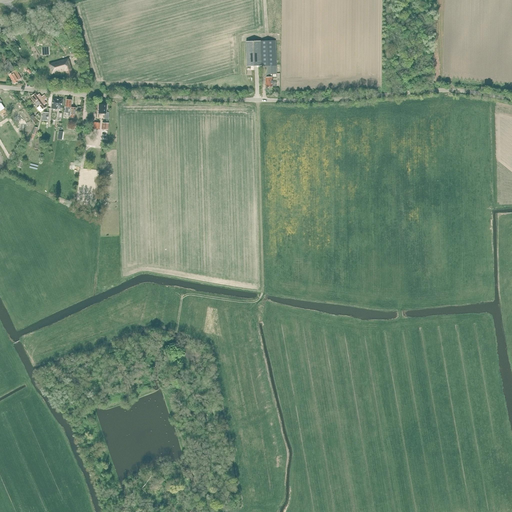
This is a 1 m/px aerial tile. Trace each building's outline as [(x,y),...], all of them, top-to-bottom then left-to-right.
[(47,36),(51,46),(62,42),(65,50),(71,48),(65,30),(47,36)] [(26,35),(15,43),(20,51),(26,46),(31,53),(36,49),(26,35)] [(246,67),(262,66),(265,66),(276,66),(275,40),(246,41),(246,67)] [(6,72),(13,68),(10,63),(8,59),(5,61),(7,64),(3,67),(6,72)] [(73,76),(68,59),(49,64),(52,74),(56,73),(57,73),(58,73),(57,72),(65,70),(67,78),(73,76)] [(265,66),(265,75),(266,87),(272,87),(272,74),(276,74),(276,66),(265,66)] [(21,79),(18,74),(16,71),(8,75),(11,78),(14,84),(19,82),(18,81),(21,79)] [(46,103),(41,97),(39,94),(38,96),(36,93),(32,96),(40,106),(37,108),(40,113),(43,110),(42,110),(46,107),(45,105),(46,103)] [(62,108),(63,100),(52,99),(51,109),(57,110),(57,108),(62,108)] [(73,107),(71,107),(71,100),(66,100),(66,107),(65,107),(64,113),(68,113),(68,115),(70,115),(70,118),(74,118),(75,108),(72,108),(73,107)] [(109,119),(109,113),(106,113),(106,105),(99,105),(99,113),(105,114),(104,119),(109,119)] [(100,129),(100,123),(93,122),(93,128),(90,128),(90,131),(93,131),(93,129),(100,129)] [(21,168),(23,162),(17,160),(15,165),(21,168)]
